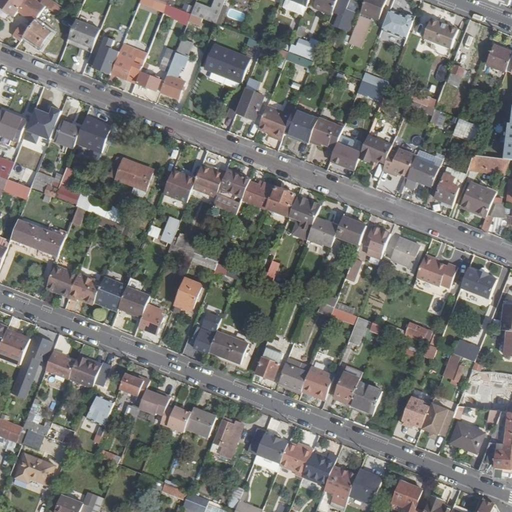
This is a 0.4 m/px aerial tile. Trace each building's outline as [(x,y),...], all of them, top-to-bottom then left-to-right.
[(35,22),(36,21),(46,7),(41,3),(36,0),(35,0),(0,0),(0,7),(15,17),(19,12),(35,22)] [(50,0),(43,0),(41,3),(46,7),(59,15),(63,9),(50,0)] [(215,0),(212,8),(197,3),(192,15),(204,20),(216,24),(219,17),(225,0),(215,0)] [(285,0),(283,8),(304,16),(307,7),(310,0),(285,0)] [(317,0),(315,8),(333,15),(334,12),(338,0),(317,0)] [(338,0),(334,12),(339,14),(334,26),(349,31),(356,13),(353,12),(347,9),(350,0),(338,0)] [(357,3),(350,0),(347,9),(353,12),(357,3)] [(387,0),(367,0),(362,13),(350,44),(361,48),(368,30),(373,17),(380,20),(387,0)] [(156,1),(153,8),(165,12),(168,5),(156,1)] [(165,12),(164,14),(189,23),(192,15),(168,5),(165,12)] [(229,7),(225,19),(219,17),(216,24),(233,31),(237,19),(240,20),(243,12),(229,7)] [(405,16),(390,11),(383,31),(407,41),(416,18),(406,14),(405,16)] [(204,20),(192,15),(189,23),(201,27),(204,20)] [(454,44),(459,30),(432,20),(425,39),(443,46),(439,55),(448,59),(452,49),(454,44)] [(36,21),(35,22),(29,31),(25,37),(42,49),(53,33),(36,21)] [(101,30),(76,21),(74,26),(69,39),(93,49),(101,30)] [(25,37),(29,31),(20,25),(13,35),(22,41),(25,37)] [(104,53),(98,68),(113,74),(122,50),(131,28),(122,25),(116,36),(115,35),(108,55),(104,53)] [(308,28),(300,25),(290,53),(294,54),(295,53),(314,61),(319,46),(303,39),(308,28)] [(340,44),(347,46),(351,37),(344,34),(340,44)] [(176,57),(169,74),(162,93),(180,100),(186,83),(178,79),(187,57),(193,43),(183,39),(177,53),(176,57)] [(247,46),(260,51),(263,44),(250,39),(247,46)] [(276,48),(265,43),(262,53),(273,57),(273,55),(276,48)] [(252,59),(215,45),(206,70),(242,83),(252,59)] [(511,52),(496,46),(488,66),(506,73),(507,71),(511,58),(511,52)] [(290,53),(276,48),(273,55),(287,60),(290,53)] [(132,54),(122,50),(113,74),(137,84),(141,73),(144,66),(130,61),(132,54)] [(287,60),(286,61),(311,70),(314,62),(294,54),(290,53),(287,60)] [(166,54),(160,70),(169,74),(176,57),(166,54)] [(466,70),(454,66),(451,73),(448,83),(459,88),(463,78),(466,70)] [(162,81),(141,73),(137,84),(158,92),(162,81)] [(339,74),(336,80),(341,82),(344,76),(339,74)] [(380,79),(366,74),(363,81),(368,83),(376,86),(377,87),(380,79)] [(368,83),(363,81),(358,94),(383,103),(388,91),(377,87),(376,86),(368,83)] [(247,90),(243,100),(235,120),(234,121),(253,128),(265,97),(247,90)] [(412,100),(429,107),(432,99),(415,92),(412,100)] [(235,98),(227,117),(235,120),(243,100),(235,98)] [(411,101),(408,109),(415,112),(415,113),(418,114),(419,112),(426,114),(428,108),(411,101)] [(283,113),(268,107),(260,129),(275,135),(274,138),(283,141),(286,134),(293,116),(295,110),(296,107),(287,103),(283,113)] [(295,110),(293,116),(286,134),(310,143),(311,140),(320,120),(295,110)] [(447,114),(436,110),(431,123),(437,125),(436,127),(442,128),(447,114)] [(3,111),(0,120),(0,136),(2,137),(0,143),(10,146),(12,141),(19,143),(28,121),(3,111)] [(320,118),(320,120),(311,140),(336,150),(338,144),(345,128),(344,128),(337,125),(320,118)] [(485,129),(460,119),(455,133),(479,143),(485,129)] [(63,122),(56,142),(75,150),(82,129),(63,122)] [(377,139),(393,146),(396,139),(379,133),(377,139)] [(377,139),(370,136),(361,158),(372,162),(373,159),(387,164),(392,151),(394,146),(393,146),(377,139)] [(363,154),(338,144),(336,150),(332,161),(356,171),(361,158),(363,154)] [(398,153),(392,151),(387,164),(384,171),(390,174),(391,172),(409,179),(417,160),(418,156),(400,149),(398,153)] [(417,160),(440,168),(445,156),(437,153),(435,157),(420,151),(418,156),(417,160)] [(505,159),(474,156),(468,171),(505,175),(511,160),(510,160),(506,159),(505,159)] [(116,180),(124,160),(118,157),(110,177),(116,180)] [(0,177),(9,181),(32,190),(33,188),(38,173),(0,158),(0,177)] [(147,192),(155,173),(139,167),(139,165),(124,159),(124,160),(116,180),(136,187),(147,191),(147,192)] [(440,168),(417,160),(409,179),(406,187),(415,191),(418,182),(433,188),(441,169),(440,168)] [(227,174),(203,165),(198,180),(194,189),(218,198),(221,190),(227,174)] [(454,185),(461,188),(467,175),(448,168),(446,174),(456,178),(454,185)] [(68,169),(62,183),(56,198),(78,205),(82,192),(83,191),(69,185),(74,171),(68,169)] [(164,170),(158,184),(168,187),(173,173),(164,170)] [(229,170),(227,174),(221,190),(244,199),(248,189),(252,180),(229,170)] [(198,180),(174,171),(168,187),(165,194),(188,203),(194,189),(198,180)] [(39,172),(38,173),(33,188),(56,198),(62,183),(62,181),(39,172)] [(446,174),(436,199),(455,206),(461,188),(454,185),(456,178),(446,174)] [(0,198),(1,199),(3,196),(4,194),(9,181),(0,177),(0,198)] [(265,184),(252,180),(248,189),(244,199),(244,200),(251,203),(261,207),(267,209),(271,199),(276,186),(265,182),(265,184)] [(9,181),(4,194),(3,196),(13,200),(14,198),(27,203),(30,195),(32,190),(9,181)] [(472,183),(462,208),(487,218),(493,204),(493,203),(497,193),(472,183)] [(147,191),(136,187),(134,195),(144,199),(147,191)] [(297,196),(278,188),(273,199),(271,199),(267,209),(291,218),(291,217),(295,208),(292,207),(297,196)] [(244,199),(221,190),(214,207),(237,216),(244,200),(244,199)] [(78,205),(77,207),(87,211),(96,215),(98,209),(91,205),(93,201),(91,201),(93,196),(82,192),(78,205)] [(49,204),(52,197),(45,195),(43,201),(49,204)] [(322,206),(299,197),(295,208),(291,217),(303,222),(301,228),(312,232),(317,218),(322,206)] [(261,207),(251,203),(248,211),(258,214),(261,207)] [(511,204),(493,203),(493,204),(502,208),(500,214),(510,217),(511,217),(511,204)] [(125,211),(107,204),(103,217),(120,224),(125,211)] [(502,208),(493,204),(487,218),(485,225),(491,226),(496,228),(500,214),(502,208)] [(103,217),(106,208),(99,206),(98,209),(96,215),(103,217)] [(80,227),(87,211),(80,208),(74,224),(80,227)] [(103,217),(99,225),(122,235),(125,226),(120,224),(103,217)] [(345,217),(341,227),(333,248),(330,255),(336,257),(343,239),(360,245),(368,226),(345,217)] [(317,218),(312,232),(309,239),(333,248),(341,227),(317,218)] [(172,245),(180,223),(169,219),(162,238),(161,240),(172,245)] [(44,229),(20,220),(12,240),(36,249),(44,229)] [(491,226),(485,225),(482,231),(489,233),(491,226)] [(126,227),(123,235),(131,238),(134,230),(126,227)] [(374,239),(368,254),(382,259),(392,234),(374,227),(370,237),(374,239)] [(67,238),(44,229),(36,249),(60,258),(67,238)] [(188,236),(181,233),(176,246),(196,254),(200,245),(187,240),(188,236)] [(421,246),(401,239),(393,261),(412,268),(418,253),(421,246)] [(176,246),(172,245),(169,253),(177,256),(178,253),(186,256),(185,259),(193,262),(196,254),(176,246)] [(200,245),(196,254),(219,263),(222,253),(200,245)] [(423,254),(418,253),(415,262),(419,264),(423,254)] [(196,254),(193,262),(216,271),(219,264),(219,263),(196,254)] [(439,263),(426,257),(418,278),(441,287),(442,285),(451,288),(459,268),(449,264),(448,266),(439,263)] [(363,262),(355,259),(349,275),(357,278),(363,262)] [(252,265),(246,263),(242,272),(248,274),(252,265)] [(280,266),(273,263),(266,281),(273,284),(280,266)] [(230,267),(230,268),(219,264),(216,271),(214,275),(221,278),(223,275),(226,276),(227,276),(238,281),(241,272),(230,267)] [(80,275),(57,266),(48,287),(63,293),(62,295),(71,299),(80,275)] [(470,269),(462,288),(491,299),(498,280),(489,276),(490,275),(479,271),(479,272),(470,269)] [(80,274),(80,275),(71,299),(79,302),(80,300),(95,306),(96,302),(103,283),(80,274)] [(105,278),(103,283),(96,302),(111,308),(111,309),(119,312),(120,310),(128,288),(129,287),(105,278)] [(129,287),(128,288),(139,292),(142,282),(132,279),(129,287)] [(203,286),(186,279),(177,302),(194,308),(203,286)] [(139,292),(128,288),(120,310),(143,319),(149,304),(152,297),(139,292)] [(298,293),(295,302),(309,307),(312,299),(298,293)] [(337,305),(339,300),(325,295),(322,303),(336,308),(337,305)] [(177,302),(175,307),(173,312),(179,315),(181,309),(192,313),(194,308),(177,302)] [(322,303),(318,312),(331,317),(335,308),(322,303)] [(149,304),(143,319),(139,328),(157,335),(164,318),(153,313),(155,307),(149,304)] [(339,309),(353,315),(355,310),(340,304),(339,307),(337,305),(336,308),(339,309)] [(511,305),(506,305),(503,331),(508,332),(511,331),(511,305)] [(356,325),(359,317),(353,315),(339,309),(336,308),(333,316),(356,325)] [(370,321),(359,317),(350,342),(360,346),(370,321)] [(374,323),(372,330),(380,333),(382,326),(374,323)] [(0,324),(0,348),(1,348),(8,330),(9,328),(0,324)] [(429,331),(411,324),(406,335),(424,342),(429,331)] [(197,346),(196,348),(210,354),(211,353),(218,335),(199,328),(195,339),(193,344),(197,346)] [(32,340),(8,330),(1,348),(0,351),(0,357),(22,366),(25,359),(25,357),(26,356),(32,340)] [(429,331),(424,342),(428,344),(433,333),(429,331)] [(219,332),(218,335),(211,353),(234,362),(242,341),(219,332)] [(435,334),(432,344),(438,346),(441,336),(435,334)] [(34,335),(32,340),(26,356),(40,361),(45,363),(53,343),(34,335)] [(476,362),(482,348),(461,340),(455,354),(470,360),(476,362)] [(255,347),(242,341),(234,362),(248,367),(255,347)] [(434,361),(439,348),(430,344),(425,357),(434,361)] [(420,350),(407,345),(403,355),(416,360),(420,350)] [(279,352),(267,347),(262,360),(256,374),(275,381),(281,364),(280,363),(275,362),(279,353),(279,352)] [(64,356),(54,352),(47,372),(70,381),(71,380),(77,363),(63,358),(64,356)] [(279,353),(275,362),(280,363),(283,355),(279,353)] [(40,361),(26,356),(25,357),(25,359),(22,366),(12,393),(23,397),(26,398),(33,381),(39,364),(40,361)] [(90,361),(80,357),(77,363),(71,380),(94,388),(96,384),(103,367),(90,362),(90,361)] [(256,374),(262,360),(256,357),(250,372),(256,374)] [(457,363),(450,360),(444,375),(453,379),(451,382),(457,384),(459,381),(465,366),(458,363),(457,363)] [(470,360),(465,370),(472,373),(472,371),(473,370),(476,363),(476,362),(470,360)] [(104,363),(103,367),(96,384),(104,387),(112,366),(104,363)] [(476,363),(473,370),(480,372),(483,365),(476,363)] [(310,373),(288,364),(280,383),(303,392),(303,391),(310,373)] [(313,368),(310,373),(303,391),(318,397),(318,398),(326,401),(336,377),(313,368)] [(345,399),(344,402),(352,406),(361,383),(362,379),(345,373),(337,396),(345,399)] [(139,379),(127,374),(121,390),(122,391),(132,394),(139,397),(145,382),(139,379)] [(139,377),(139,379),(145,382),(139,397),(145,399),(148,391),(151,384),(151,382),(139,377)] [(384,392),(361,383),(352,406),(375,415),(384,392)] [(50,389),(42,385),(36,400),(45,403),(50,389)] [(145,399),(141,407),(158,413),(159,412),(166,414),(170,402),(172,398),(165,395),(164,397),(148,391),(145,399)] [(99,396),(88,419),(107,427),(116,404),(99,396)] [(414,398),(405,421),(416,425),(424,428),(428,417),(432,408),(424,405),(425,402),(414,398)] [(45,403),(36,400),(25,428),(30,430),(45,435),(48,437),(53,425),(54,423),(47,421),(45,427),(40,424),(43,417),(45,418),(48,412),(47,411),(49,404),(45,403)] [(166,414),(162,422),(186,431),(187,429),(193,414),(176,408),(177,405),(170,402),(166,414)] [(129,406),(124,420),(135,424),(141,410),(129,406)] [(447,437),(455,415),(432,406),(432,408),(428,417),(424,428),(423,429),(431,432),(429,438),(437,441),(439,435),(440,434),(447,437)] [(217,417),(195,408),(193,414),(187,429),(210,438),(217,417)] [(25,428),(1,419),(0,421),(0,436),(16,443),(18,444),(19,442),(24,444),(27,437),(30,430),(25,428)] [(236,426),(223,421),(212,451),(221,455),(232,459),(245,425),(237,422),(236,426)] [(405,421),(403,426),(414,430),(416,425),(405,421)] [(486,434),(458,423),(451,442),(450,444),(479,454),(486,434)] [(67,431),(53,425),(48,437),(71,446),(75,437),(74,437),(70,436),(66,434),(67,431)] [(30,430),(27,437),(42,443),(45,435),(30,430)] [(257,430),(249,452),(258,455),(266,434),(257,430)] [(258,455),(257,458),(281,467),(281,466),(290,444),(282,440),(282,439),(275,437),(275,438),(266,435),(258,455)] [(16,443),(0,436),(0,447),(6,449),(6,451),(12,454),(16,443)] [(24,444),(39,450),(42,443),(27,437),(24,444)] [(298,446),(290,443),(290,444),(281,466),(305,475),(313,454),(315,450),(299,444),(298,446)] [(511,445),(506,445),(491,443),(480,471),(495,477),(496,468),(511,469),(511,445)] [(103,451),(100,458),(119,465),(122,458),(103,451)] [(322,457),(313,454),(305,475),(304,478),(327,487),(335,468),(339,458),(324,452),(322,457)] [(26,455),(17,479),(30,484),(32,479),(49,486),(57,467),(26,455)] [(281,467),(257,458),(254,466),(278,476),(281,467)] [(119,465),(116,473),(129,478),(139,482),(139,481),(142,474),(133,471),(119,465)] [(346,508),(351,496),(354,489),(359,477),(335,468),(327,487),(325,491),(335,495),(332,502),(346,508)] [(376,475),(361,470),(359,477),(354,489),(351,496),(375,505),(384,482),(375,478),(376,475)] [(155,479),(142,474),(139,481),(152,487),(155,479)] [(139,482),(129,478),(125,489),(135,493),(139,482)] [(166,483),(155,479),(152,488),(162,492),(166,483)] [(189,493),(166,483),(162,492),(186,501),(189,493)] [(393,504),(405,509),(403,511),(418,511),(416,511),(424,490),(406,483),(402,493),(398,491),(393,504)] [(237,487),(229,506),(237,509),(244,491),(244,490),(237,487)] [(238,511),(263,511),(264,511),(243,503),(247,491),(244,491),(237,509),(236,511),(238,511)] [(83,504),(63,496),(56,511),(92,511),(99,497),(88,492),(83,504)] [(195,495),(189,493),(186,501),(184,506),(198,511),(199,511),(205,499),(195,495)] [(442,501),(432,497),(426,511),(453,511),(455,509),(441,504),(442,501)] [(210,501),(205,499),(199,511),(205,511),(208,506),(210,501)] [(500,511),(497,506),(485,501),(480,511),(500,511)]
